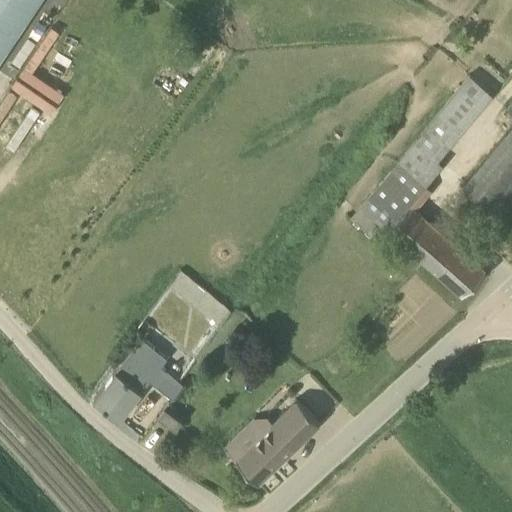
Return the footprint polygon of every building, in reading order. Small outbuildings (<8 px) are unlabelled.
[(0,0),(0,57),(38,0),(0,0)] [(65,36),(0,133),(0,140),(38,166),(106,64),(65,36)] [(173,55),(188,67),(195,60),(180,47),(173,55)] [(432,189),(426,184),(444,164),(438,159),(493,94),(470,74),(359,206),(361,208),(351,220),(371,238),(383,224),(388,229),(463,294),(486,269),(416,207),(432,189)] [(491,211),(503,198),(511,187),(511,102),(506,110),(511,115),(511,126),(461,186),(491,211)] [(162,363),(160,365),(154,359),(161,350),(144,336),(127,357),(94,399),(119,419),(150,379),(173,397),(185,381),(162,363)] [(259,481),(284,456),(318,423),(319,423),(320,422),(297,398),(235,458),(258,483),(259,482),(259,481)] [(164,407),(158,416),(158,417),(176,429),(182,420),(164,407)]
